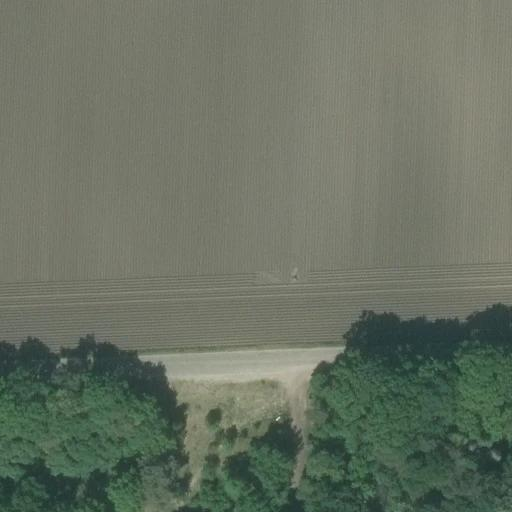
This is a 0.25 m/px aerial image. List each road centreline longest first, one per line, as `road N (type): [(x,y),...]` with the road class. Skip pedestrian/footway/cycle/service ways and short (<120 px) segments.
road 1 (unclassified): [(511,352),(0,370)]
road 2 (track): [(295,511),(299,360)]
